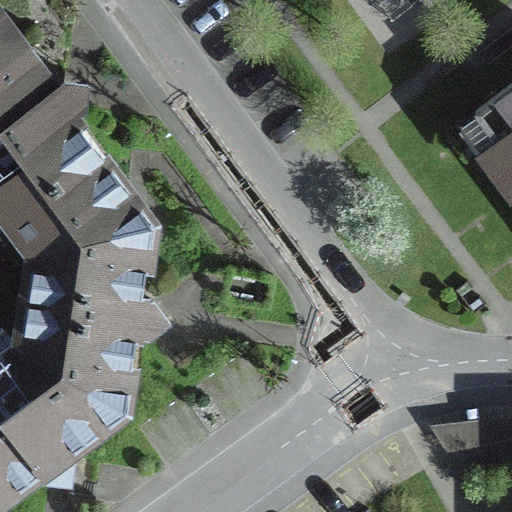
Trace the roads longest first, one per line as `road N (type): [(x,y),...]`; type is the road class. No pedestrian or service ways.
road 1 (residential): [(118,0),(394,364)]
road 2 (residential): [(394,364),(191,511)]
